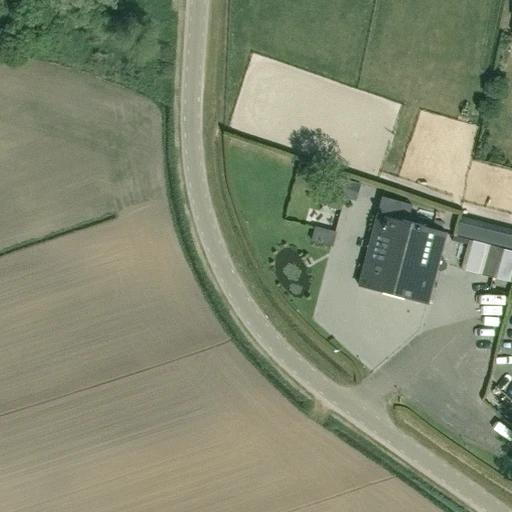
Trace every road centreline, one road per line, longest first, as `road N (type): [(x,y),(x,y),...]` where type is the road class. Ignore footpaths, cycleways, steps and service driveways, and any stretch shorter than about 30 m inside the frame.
road 1 (tertiary): [(496,511),(282,356),(228,281),(192,168),(198,0)]
road 2 (unknown): [(355,409),(466,283)]
